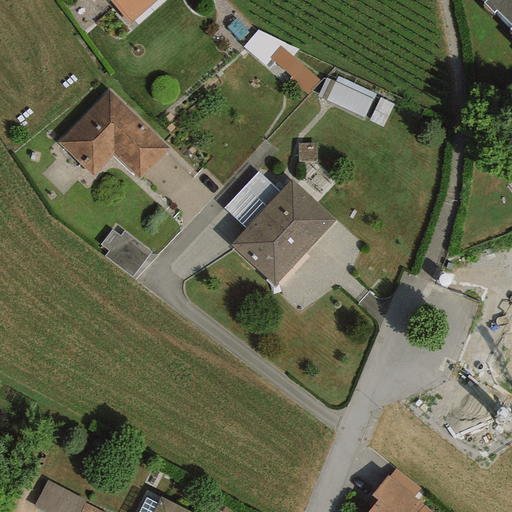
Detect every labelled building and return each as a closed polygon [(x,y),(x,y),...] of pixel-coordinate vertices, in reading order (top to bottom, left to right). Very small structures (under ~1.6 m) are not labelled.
[(107,0),(129,25),(158,0),(107,0)] [(511,0),(484,0),(485,1),(483,3),(493,14),(495,11),(511,27),(509,29),(511,32),(511,0)] [(246,46),(310,91),(323,73),(258,28),(246,46)] [(367,116),(374,97),(335,82),(328,100),(367,116)] [(92,176),(113,154),(138,179),(169,148),(109,90),(57,143),(92,176)] [(335,222),(290,180),(228,245),(274,287),(335,222)] [(101,249),(134,275),(151,253),(118,227),(101,249)] [(413,497),(420,489),(395,469),(389,477),(413,497)] [(376,500),(367,511),(432,511),(413,497),(389,477),(387,476),(370,496),(376,500)] [(85,501),(47,480),(34,508),(42,511),(100,511),(84,503),(85,501)] [(188,511),(159,497),(151,511),(188,511)]
